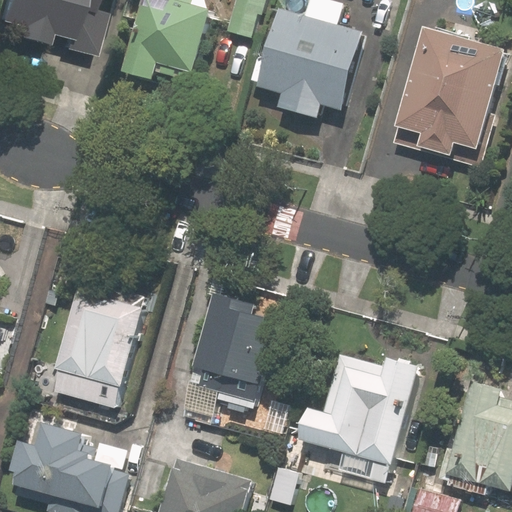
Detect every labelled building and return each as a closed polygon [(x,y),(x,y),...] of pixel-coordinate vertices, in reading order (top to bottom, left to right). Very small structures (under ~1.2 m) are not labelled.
[(11,0),(6,21),(25,26),(23,36),(53,44),(55,35),(70,39),(68,46),(97,54),(109,9),(101,7),(103,0),(11,0)] [(226,0),(155,0),(138,69),(169,77),(171,66),(208,75),(226,0)] [(276,0),(243,0),(236,28),(267,36),(276,0)] [(321,0),(318,12),(294,5),(270,84),(294,92),(291,104),(333,117),(337,103),(355,109),(379,33),(350,24),(357,2),(348,0),(321,0)] [(511,88),(511,42),(443,23),(415,124),(441,131),(438,144),(472,154),(475,141),(496,147),(511,88)] [(0,298),(9,264),(0,261),(0,298)] [(128,408),(161,288),(97,270),(64,391),(128,408)] [(264,409),(291,311),(226,293),(194,410),(219,417),(224,398),(264,409)] [(393,496),(401,465),(406,466),(434,363),(401,354),(398,367),(354,355),(339,410),(320,405),(310,440),(352,452),(343,483),(393,496)] [(468,447),(461,444),(452,474),(511,490),(511,385),(488,379),(468,447)] [(279,390),(270,427),(292,432),(300,395),(279,390)] [(32,410),(21,449),(30,452),(25,470),(30,471),(24,495),(84,511),(127,511),(147,443),(32,410)] [(189,454),(172,511),(251,511),(262,475),(189,454)] [(308,473),(285,468),(278,505),(301,509),(308,473)] [(464,511),(468,497),(427,488),(423,507),(427,508),(425,511),(464,511)]
